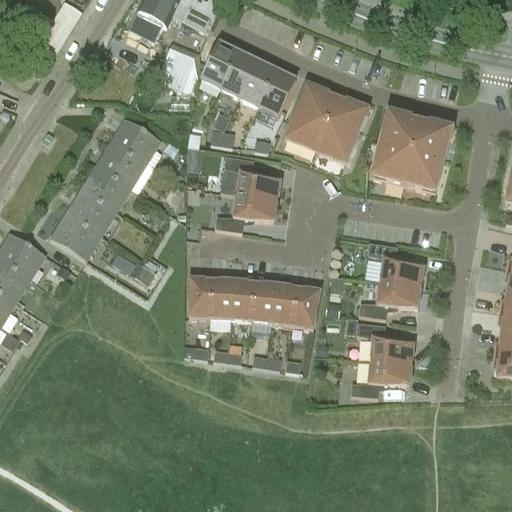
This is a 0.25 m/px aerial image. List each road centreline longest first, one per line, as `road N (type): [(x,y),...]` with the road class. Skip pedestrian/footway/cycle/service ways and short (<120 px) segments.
road 1 (residential): [(203,247),(298,258),(305,205),(469,225)]
road 2 (residential): [(0,183),(115,0)]
road 3 (primary): [(505,55),(323,0)]
road 4 (residential): [(469,225),(505,55)]
road 5 (residential): [(447,391),(469,225)]
